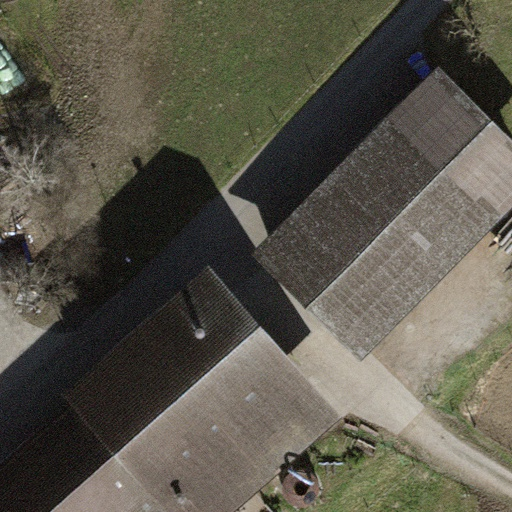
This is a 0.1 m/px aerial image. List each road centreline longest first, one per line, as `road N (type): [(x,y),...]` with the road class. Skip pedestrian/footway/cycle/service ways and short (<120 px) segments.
road 1 (unclassified): [(0,432),(207,248),(429,0)]
road 2 (track): [(207,248),(414,430),(511,482)]
